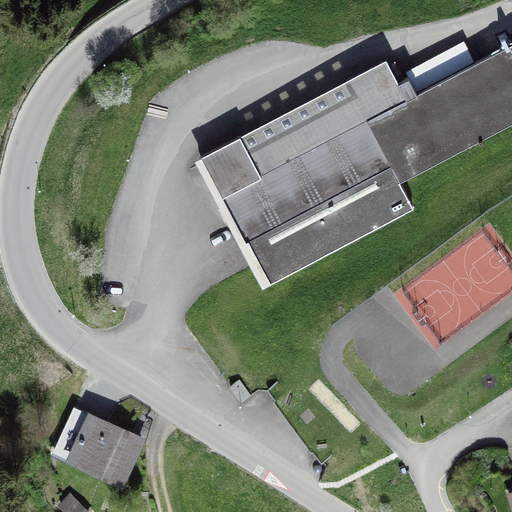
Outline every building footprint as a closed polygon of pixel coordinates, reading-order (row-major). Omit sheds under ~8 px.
[(511,43),(416,92),(366,118),(399,181),(511,122),(511,43)] [(412,207),(399,181),(366,118),(416,92),(408,76),(398,81),(388,62),(348,83),(353,92),(247,148),(240,134),(199,156),(266,284),(412,207)] [(241,400),(250,394),(239,379),(230,386),(241,400)] [(122,483),(143,437),(90,412),(70,455),(71,455),(70,458),(122,483)] [(60,503),(69,511),(87,511),(69,494),(60,503)]
